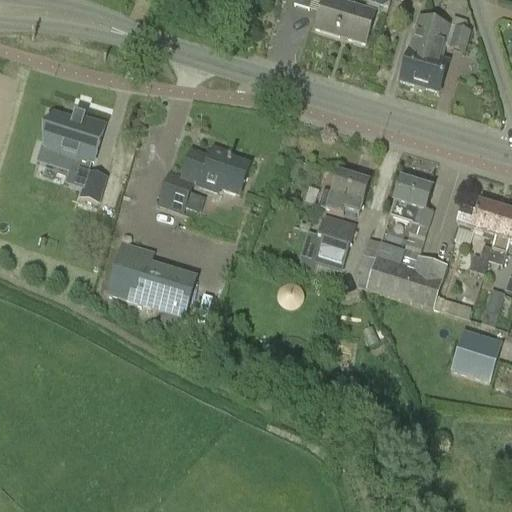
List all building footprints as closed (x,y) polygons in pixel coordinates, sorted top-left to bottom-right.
[(375,16),(337,4),(338,0),(296,0),(294,9),(309,13),(312,0),(317,0),(324,2),(315,33),(344,42),(365,48),(375,16)] [(408,54),(409,54),(400,86),(419,91),(440,27),(418,20),(408,54)] [(440,27),(419,91),(439,97),(448,65),(443,64),(446,52),(465,57),(471,36),(468,35),(466,25),(452,20),(449,29),(440,27)] [(41,150),(36,167),(69,177),(74,161),(93,167),(104,131),(84,125),(84,122),(74,119),(72,126),(54,121),(45,151),(41,150)] [(222,158),(223,155),(214,152),(210,161),(192,154),(182,181),(170,177),(159,210),(184,219),(195,188),(200,190),(218,197),(220,193),(239,200),(250,169),(222,158)] [(99,209),(108,182),(87,175),(78,202),(99,209)] [(338,177),(332,196),(323,194),(318,211),(325,214),(325,216),(343,221),(345,215),(360,220),(363,209),(369,187),(338,177)] [(405,255),(369,243),(364,259),(363,259),(357,279),(358,291),(366,294),(434,315),(434,314),(442,287),(448,270),(420,262),(428,234),(433,216),(425,214),(432,192),(401,183),(394,206),(389,222),(412,229),(405,255)] [(481,206),(477,218),(462,214),(454,244),(469,248),(473,234),(497,241),(493,253),(483,250),(479,262),(473,261),(469,275),(484,280),(488,266),(491,267),(507,215),(481,206)] [(511,216),(507,215),(491,267),(501,270),(509,246),(511,246),(511,216)] [(355,230),(324,220),(317,242),(321,243),(313,269),(316,270),(313,278),(332,284),(335,275),(340,277),(355,230)] [(122,247),(119,258),(106,300),(163,317),(160,328),(179,334),(182,323),(185,324),(198,282),(152,268),(155,257),(122,247)] [(494,332),(504,298),(491,294),(481,328),(494,332)] [(490,388),(502,347),(463,335),(450,377),(490,388)]
